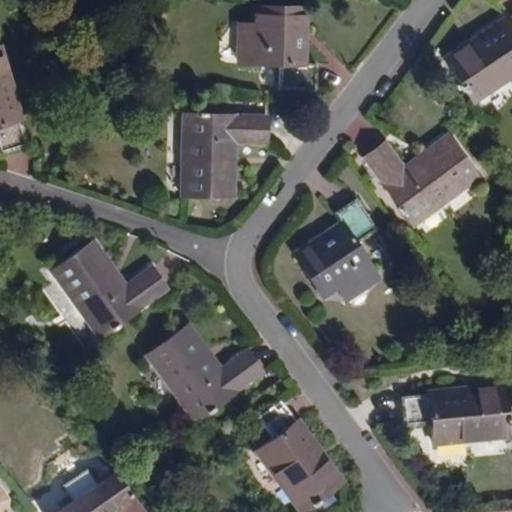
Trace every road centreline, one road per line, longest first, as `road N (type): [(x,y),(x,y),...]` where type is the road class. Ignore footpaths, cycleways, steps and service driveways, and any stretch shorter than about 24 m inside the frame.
road 1 (residential): [(431,0),(239,256)]
road 2 (residential): [(239,256),(256,305),(383,484),(392,511)]
road 3 (residential): [(239,256),(0,187)]
